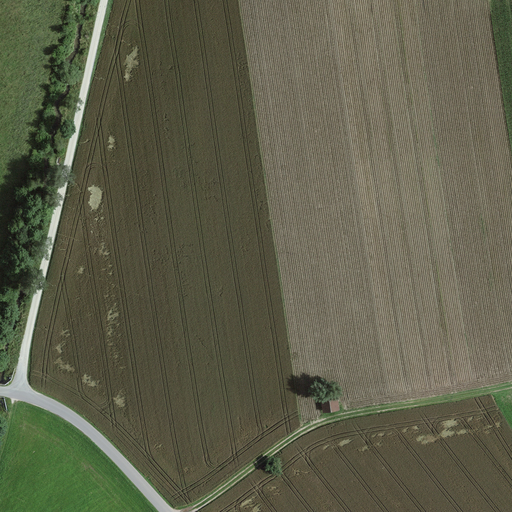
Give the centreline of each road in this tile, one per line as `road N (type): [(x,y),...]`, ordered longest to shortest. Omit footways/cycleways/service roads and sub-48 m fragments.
road 1 (track): [(13,391),(104,0)]
road 2 (track): [(184,511),(331,418),(511,384)]
road 3 (unclassified): [(0,391),(40,400),(83,424),(167,511)]
